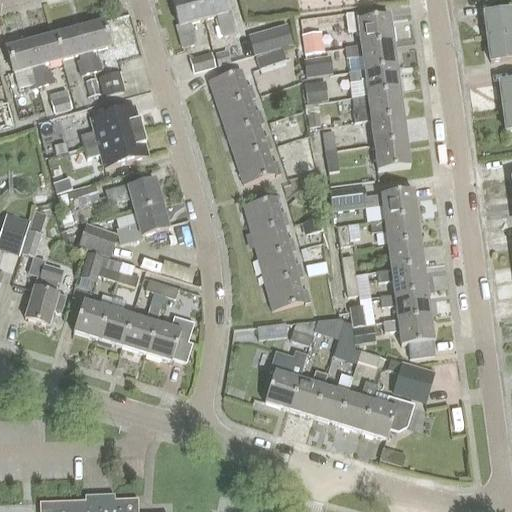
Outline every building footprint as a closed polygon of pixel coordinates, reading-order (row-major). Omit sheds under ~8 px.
[(190,26),(203,23),(196,0),(178,0),(171,2),(179,28),(176,29),(182,51),(195,48),(190,26)] [(222,0),(196,0),(203,23),(216,19),(222,40),(235,37),(229,15),(227,15),(222,0)] [(486,41),(511,37),(511,12),(483,17),(486,41)] [(356,24),(360,49),(393,45),(389,19),(356,24)] [(103,25),(78,31),(90,76),(100,73),(96,59),(94,60),(92,54),(110,50),(103,25)] [(286,28),(247,39),(253,60),(256,59),(282,52),(292,49),(286,28)] [(81,79),(90,76),(78,31),(54,38),(61,63),(78,58),(80,63),(77,64),(81,79)] [(319,35),(301,37),(304,58),(322,55),(319,35)] [(511,37),(486,41),(490,65),(511,62),(511,37)] [(54,38),(30,44),(42,89),(52,86),(48,72),(46,73),(44,67),(61,63),(54,38)] [(33,92),(42,89),(30,44),(6,51),(13,76),(30,71),(32,76),(29,77),(33,92)] [(396,70),(393,45),(360,49),(344,51),(345,63),(361,61),(363,74),(396,70)] [(281,52),(271,55),(275,67),(285,63),(281,52)] [(215,57),(219,68),(230,65),(227,54),(215,57)] [(189,63),(193,77),(215,71),(211,57),(189,63)] [(330,68),(321,69),(320,62),(304,64),(306,81),(331,77),(330,68)] [(363,74),(348,76),(350,87),(364,85),(366,99),(400,95),(396,70),(363,74)] [(96,81),(100,94),(101,98),(132,90),(127,72),(96,81)] [(241,74),(208,85),(217,112),(250,101),(250,103),(255,102),(251,88),(246,90),(241,74)] [(99,97),(95,82),(85,85),(89,100),(99,97)] [(511,109),(511,84),(498,86),(502,110),(511,109)] [(305,88),(308,105),(327,102),(325,85),(305,88)] [(364,85),(350,87),(351,101),(366,99),(364,85)] [(48,98),(50,105),(53,117),(71,112),(65,93),(48,98)] [(400,95),(366,99),(351,101),(353,111),(355,126),(370,124),(403,120),(400,95)] [(255,115),(250,103),(250,101),(217,112),(226,137),(258,126),(259,129),(264,127),(259,114),(255,115)] [(0,108),(0,133),(13,130),(7,107),(0,108)] [(511,109),(502,110),(505,134),(511,133),(511,109)] [(80,139),(83,151),(141,135),(135,111),(90,123),(94,135),(80,139)] [(318,116),(306,118),(308,131),(319,130),(318,116)] [(370,124),(373,149),(406,144),(403,120),(370,124)] [(226,137),(226,139),(234,163),(267,152),(268,154),(272,152),(268,139),(263,141),(259,129),(258,126),(226,137)] [(299,129),(287,133),(291,145),(303,141),(299,129)] [(103,171),(148,159),(141,135),(83,151),(86,162),(100,159),(103,171)] [(322,137),(325,156),(335,155),(332,135),(322,137)] [(303,143),(291,147),(294,157),(306,152),(303,143)] [(410,170),(406,144),(373,149),(377,174),(410,170)] [(65,147),(53,150),(55,159),(67,156),(65,147)] [(268,154),(267,152),(234,163),(243,188),(274,177),(275,180),(281,178),(276,164),(272,166),(268,154)] [(335,155),(325,156),(328,176),(338,175),(335,155)] [(67,181),(52,185),(56,196),(71,192),(67,181)] [(130,202),(134,215),(161,208),(154,184),(128,191),(127,189),(105,195),(109,208),(130,202)] [(66,197),(70,212),(98,204),(94,189),(66,197)] [(413,194),(365,200),(364,190),(328,195),(331,213),(365,208),(365,212),(381,210),(383,224),(416,219),(413,194)] [(283,228),(284,230),(288,229),(285,215),(280,217),(276,201),(243,210),(250,237),(283,228)] [(168,232),(161,208),(134,215),(137,229),(116,235),(118,241),(120,248),(142,242),(141,239),(168,232)] [(39,237),(46,217),(34,214),(28,233),(39,237)] [(6,217),(0,235),(0,254),(19,260),(29,225),(6,217)] [(387,249),(420,244),(416,219),(383,224),(370,226),(371,237),(385,235),(387,249)] [(317,222),(304,225),(307,237),(320,234),(317,222)] [(86,227),(77,248),(109,262),(118,241),(86,227)] [(287,242),(284,230),(283,228),(250,237),(257,263),(290,254),(291,256),(295,255),(292,241),(287,242)] [(350,249),(349,240),(347,229),(336,230),(339,251),(350,249)] [(20,257),(34,261),(41,238),(39,237),(28,233),(20,257)] [(387,249),(390,274),(423,270),(420,244),(387,249)] [(294,268),(291,256),(290,254),(257,263),(264,288),(297,279),(298,282),(303,281),(299,267),(294,268)] [(102,263),(86,259),(80,279),(95,284),(97,279),(116,285),(119,275),(117,274),(120,266),(102,260),(102,263)] [(344,281),(354,279),(352,260),(341,261),(344,281)] [(59,287),(63,274),(43,269),(40,281),(41,281),(38,292),(34,290),(24,321),(48,329),(58,298),(54,297),(57,286),(59,287)] [(390,274),(376,276),(378,287),(392,286),(394,299),(427,295),(423,270),(390,274)] [(138,281),(119,275),(116,285),(135,291),(138,281)] [(304,308),(310,306),(306,293),(301,294),(298,282),(297,279),(264,288),(271,314),(303,306),(304,308)] [(357,299),(354,279),(344,281),(346,301),(357,299)] [(164,300),(167,290),(148,284),(145,294),(164,300)] [(178,293),(167,290),(164,300),(175,303),(178,293)] [(381,312),(395,310),(397,324),(430,320),(427,295),(394,299),(380,301),(381,312)] [(98,309),(83,304),(73,336),(97,344),(107,312),(108,312),(111,301),(102,298),(98,309)] [(348,311),(349,313),(352,331),(365,329),(361,309),(348,311)] [(121,351),(146,359),(156,327),(160,313),(150,310),(146,324),(131,319),(121,351)] [(131,319),(108,312),(107,312),(97,344),(121,351),(131,319)] [(431,345),(433,345),(430,320),(397,324),(383,326),(384,337),(398,335),(400,349),(407,349),(409,362),(433,359),(431,345)] [(156,327),(146,359),(170,366),(171,362),(185,367),(191,348),(187,346),(193,327),(173,321),(170,331),(156,327)] [(315,326),(312,336),(323,340),(328,325),(315,326)] [(362,330),(352,331),(354,344),(354,348),(365,346),(362,330)] [(312,339),(292,333),(289,344),(310,350),(310,349),(309,348),(312,339)] [(338,358),(357,364),(360,354),(341,348),(338,358)] [(360,354),(357,364),(376,371),(379,360),(360,354)] [(398,377),(393,395),(425,405),(434,376),(390,363),(387,373),(398,377)] [(274,375),(264,407),(289,414),(298,382),(302,369),(293,366),(289,379),(274,375)] [(298,382),(289,414),(313,422),(323,390),(326,378),(314,374),(311,386),(298,382)] [(341,378),(336,394),(323,390),(313,422),(337,429),(347,397),(351,381),(341,378)] [(347,397),(337,429),(362,437),(371,404),(376,388),(365,385),(360,401),(347,397)] [(371,404),(362,437),(386,444),(389,432),(398,435),(406,430),(413,407),(387,400),(384,408),(371,404)] [(386,450),(384,463),(405,467),(408,455),(386,450)] [(39,506),(38,511),(137,511),(137,502),(39,506)]
